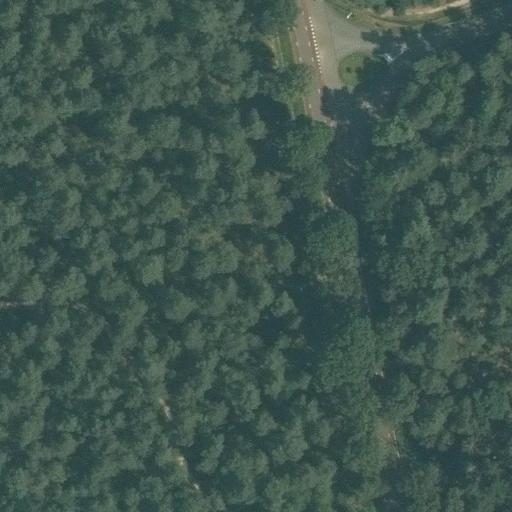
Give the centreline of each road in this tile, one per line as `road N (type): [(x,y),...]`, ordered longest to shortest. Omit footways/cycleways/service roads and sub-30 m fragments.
road 1 (secondary): [(399,511),(328,170)]
road 2 (unknown): [(0,305),(90,308),(166,409),(181,467),(199,494),(225,511)]
road 3 (unclassified): [(328,170),(350,126),(425,43)]
road 4 (secondary): [(328,170),(296,20)]
road 5 (unclassified): [(425,43),(356,43),(296,20)]
road 6 (track): [(476,0),(403,18),(358,0)]
